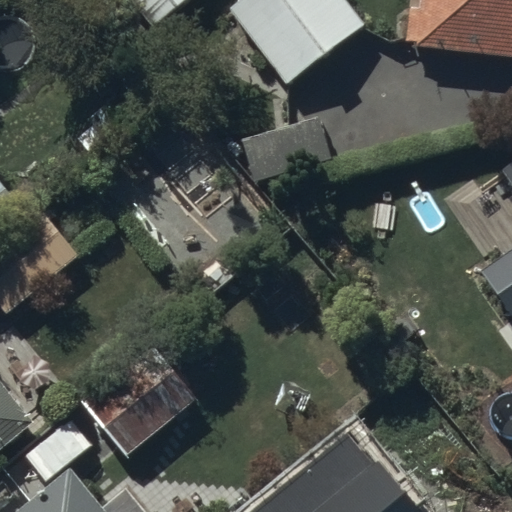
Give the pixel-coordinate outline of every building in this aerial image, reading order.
[(134,0),(154,24),(183,0),(134,0)] [(345,0),(231,0),(226,4),(284,81),(362,22),(345,0)] [(511,0),(418,0),(418,4),(407,2),(403,42),(511,52),(511,0)] [(318,114),(240,137),(251,180),(331,157),(318,114)] [(511,176),(511,248),(484,267),(511,307),(511,164),(506,168),(511,176)] [(0,223),(23,204),(0,176),(0,223)] [(42,205),(0,237),(0,301),(8,311),(80,253),(42,205)] [(150,343),(80,398),(124,453),(194,399),(150,343)] [(0,449),(36,420),(0,376),(0,449)] [(431,477),(406,446),(368,477),(394,508),(431,477)] [(262,487),(230,511),(357,511),(314,459),(269,495),(262,487)] [(101,503),(68,464),(10,511),(146,511),(123,484),(101,503)]
